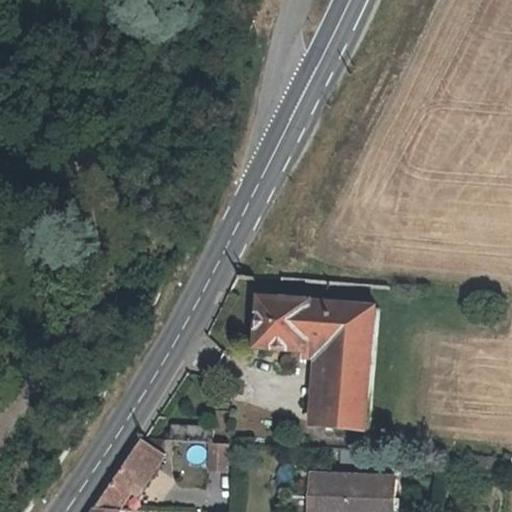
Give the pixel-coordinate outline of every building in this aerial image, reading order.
[(264,298),(260,348),(309,353),(310,348),(331,350),(326,426),(370,430),(379,308),(264,298)] [(214,443),(214,427),(174,426),(173,441),(212,443),(214,443)] [(122,510),(138,485),(145,490),(167,455),(145,440),(98,509),(122,510)] [(230,444),(214,443),(212,443),(210,472),(229,473),(230,444)] [(367,466),(368,451),(343,449),(342,465),(367,466)] [(395,511),(397,478),(315,474),(313,511),(395,511)]
